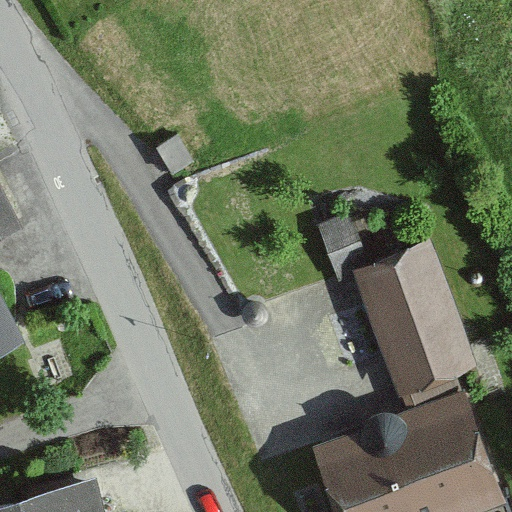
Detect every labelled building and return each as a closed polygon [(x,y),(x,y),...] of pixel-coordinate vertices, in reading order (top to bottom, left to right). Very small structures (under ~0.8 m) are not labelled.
[(0,240),(19,231),(0,191),(0,240)] [(432,243),(356,270),(402,398),(478,371),(432,243)] [(0,358),(26,345),(0,297),(0,358)] [(318,446),(342,511),(482,511),(508,503),(467,391),(318,446)] [(113,511),(103,476),(0,507),(0,511),(113,511)]
